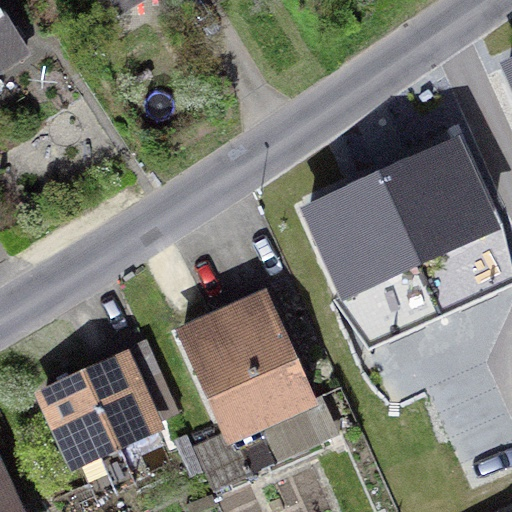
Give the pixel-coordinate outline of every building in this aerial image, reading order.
[(91,0),(99,13),(121,0),(91,0)] [(0,20),(0,63),(19,52),(0,20)] [(511,57),(500,62),(511,88),(511,57)] [(460,137),(301,207),(343,300),(501,230),(460,137)] [(242,295),(151,331),(195,440),(286,405),(242,295)] [(106,352),(14,391),(47,468),(139,430),(106,352)]
